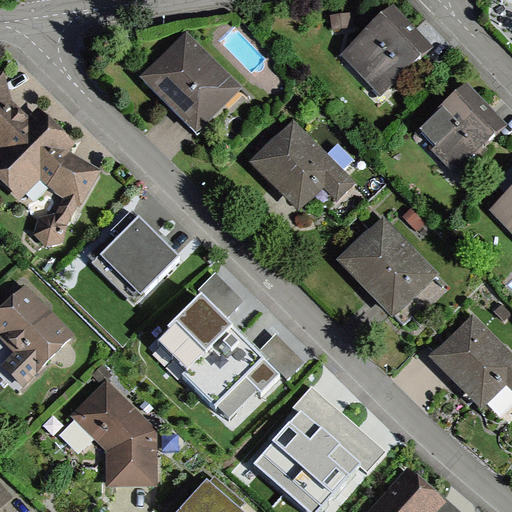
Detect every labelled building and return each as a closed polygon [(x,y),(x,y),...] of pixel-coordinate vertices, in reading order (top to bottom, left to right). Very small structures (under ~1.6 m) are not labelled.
[(433,47),(393,7),(341,57),(380,97),(433,47)] [(240,89),(185,34),(139,80),(194,134),(240,89)] [(104,174),(71,154),(78,146),(36,105),(26,114),(14,103),(4,71),(0,72),(0,179),(21,201),(41,182),(47,188),(63,200),(56,214),(39,219),(36,235),(48,248),(64,244),(67,226),(77,208),(80,210),(104,174)] [(507,127),(468,87),(421,132),(436,148),(431,152),(455,177),(507,127)] [(354,185),(291,123),(249,165),(299,214),(325,188),(338,201),(354,185)] [(511,190),(490,211),(511,234),(511,190)] [(180,260),(133,213),(112,235),(118,241),(93,266),(134,306),(180,260)] [(437,276),(384,219),(338,262),(392,319),(396,315),(403,323),(441,288),(433,280),(437,276)] [(244,304),(215,275),(196,293),(203,300),(176,327),(206,356),(183,380),(215,412),(246,382),(262,398),(279,381),(284,386),(306,365),(276,335),(260,351),(228,319),(244,304)] [(74,338),(25,289),(0,313),(0,371),(20,392),(74,338)] [(511,357),(472,318),(430,360),(482,412),(507,387),(511,391),(511,357)] [(70,417),(107,453),(106,490),(158,490),(158,432),(107,381),(70,417)] [(295,431),(262,466),(312,511),(328,511),(386,450),(351,418),(356,413),(321,381),(295,410),(315,428),(304,439),(295,431)] [(456,511),(406,468),(368,511),(456,511)] [(0,511),(0,510),(13,499),(0,484),(0,511)] [(240,511),(208,484),(183,511),(240,511)]
